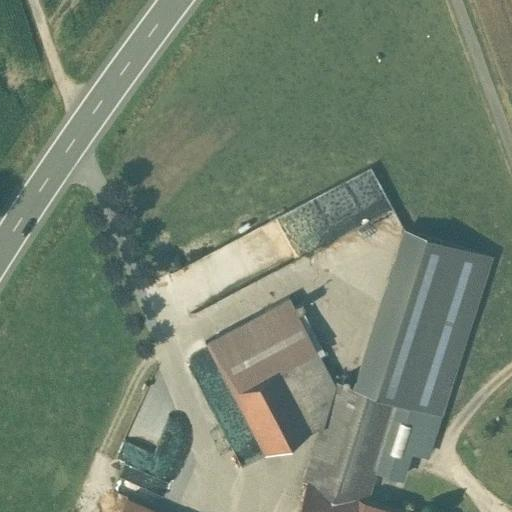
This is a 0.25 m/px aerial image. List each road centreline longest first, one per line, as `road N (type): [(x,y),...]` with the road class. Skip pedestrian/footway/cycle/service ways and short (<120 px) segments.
road 1 (secondary): [(177,0),(0,254)]
road 2 (unclassified): [(455,0),(511,154)]
road 3 (track): [(37,0),(82,129)]
